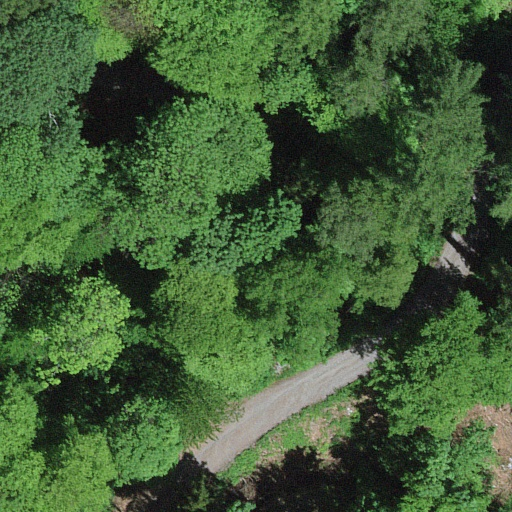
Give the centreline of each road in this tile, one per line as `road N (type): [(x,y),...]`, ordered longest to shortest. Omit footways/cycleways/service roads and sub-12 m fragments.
road 1 (track): [(152,511),(182,474),(272,405),(374,348),(430,304),(468,232),(511,88)]
road 2 (track): [(361,0),(303,65),(261,89),(167,92),(0,59)]
